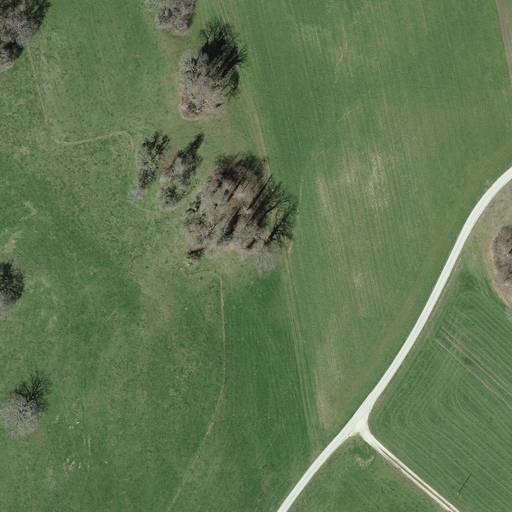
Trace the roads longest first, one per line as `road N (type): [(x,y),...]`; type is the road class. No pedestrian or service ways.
road 1 (unclassified): [(511,172),(471,219),(409,341),(354,426),(284,511)]
road 2 (track): [(448,511),(354,426)]
